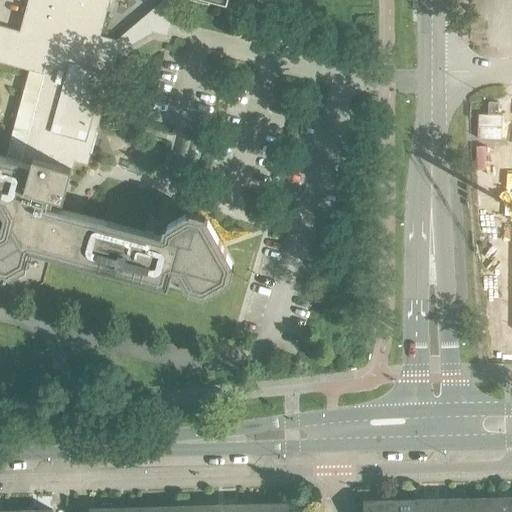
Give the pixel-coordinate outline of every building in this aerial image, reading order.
[(53,199),(63,202),(72,169),(59,165),(61,156),(87,163),(112,68),(92,63),(97,47),(119,53),(153,34),(168,38),(168,37),(164,36),(173,0),(163,0),(163,4),(117,43),(99,38),(109,0),(31,0),(21,36),(0,30),(0,212),(4,218),(0,231),(0,277),(10,280),(25,271),(30,252),(166,288),(169,277),(178,280),(182,282),(189,293),(194,294),(193,297),(206,300),(206,297),(211,299),(229,287),(231,283),(233,284),(237,272),(234,271),(236,266),(211,223),(209,222),(209,219),(193,215),(193,218),(189,217),(170,228),(169,231),(166,230),(164,238),(51,207),(53,199)] [(511,511),(511,499),(488,500),(488,511),(511,511)] [(488,511),(488,500),(463,501),(463,511),(488,511)] [(439,511),(439,501),(415,502),(414,511),(439,511)] [(463,511),(463,501),(439,501),(439,511),(463,511)] [(414,511),(415,502),(390,503),(390,511),(414,511)] [(390,511),(390,503),(367,503),(366,503),(365,503),(365,511),(390,511)]
